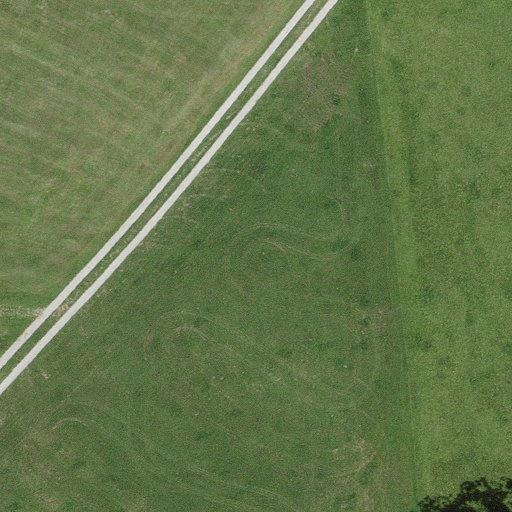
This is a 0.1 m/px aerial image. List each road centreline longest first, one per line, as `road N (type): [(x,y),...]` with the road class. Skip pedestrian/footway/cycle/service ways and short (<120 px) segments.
road 1 (track): [(414,511),(416,339),(375,0)]
road 2 (track): [(0,235),(72,210),(158,151),(307,0)]
